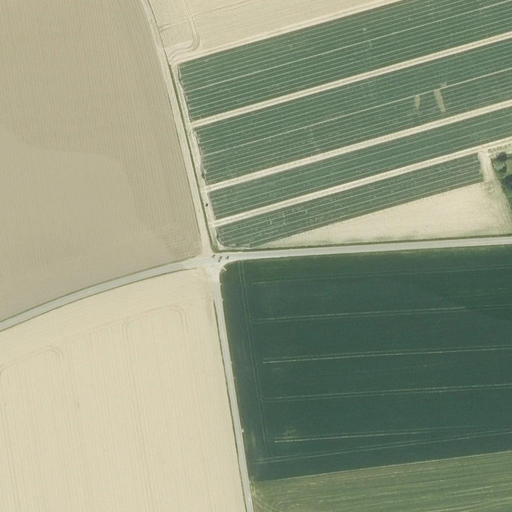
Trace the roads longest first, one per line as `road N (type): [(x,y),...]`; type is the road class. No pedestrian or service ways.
road 1 (track): [(250,511),(217,277),(136,0)]
road 2 (unclassified): [(0,328),(209,260),(511,240)]
